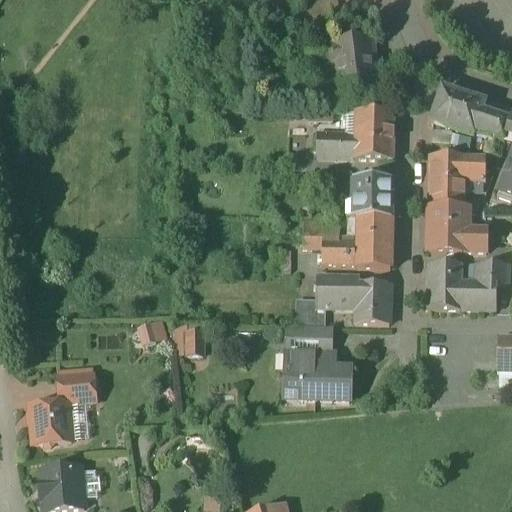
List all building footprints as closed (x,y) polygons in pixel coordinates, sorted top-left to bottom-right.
[(291,0),(273,0),(274,11),(292,10),(291,0)] [(337,3),(305,8),(307,20),(329,17),(339,15),(337,3)] [(307,20),(293,22),(286,24),(288,34),(295,33),(295,36),(331,31),(329,17),(307,20)] [(370,42),(335,46),(333,46),(333,47),(335,70),(339,100),(341,100),(376,95),(376,96),(378,95),(372,41),(370,42)] [(333,47),(310,49),(312,73),(335,70),(333,47)] [(511,120),(511,116),(442,93),(431,126),(474,140),(474,138),(488,141),(504,145),(511,120)] [(355,139),(331,138),(332,117),(317,117),(317,163),(354,164),(355,139)] [(394,118),(355,118),(355,139),(354,164),(355,165),(393,165),(394,118)] [(451,135),(432,134),(432,146),(450,147),(451,135)] [(504,145),(488,141),(483,156),(500,161),(504,145)] [(511,153),(498,195),(499,196),(497,201),(511,206),(511,205),(511,153)] [(486,161),(431,160),(430,209),(464,210),(465,186),(486,187),(486,161)] [(376,184),(399,184),(399,167),(376,167),(376,184)] [(334,179),(310,178),(309,222),(334,223),(334,179)] [(392,185),(353,184),(352,207),(347,207),(347,223),(348,223),(391,225),(392,185)] [(462,215),(430,214),(429,257),(462,258),(462,257),(462,237),(462,215)] [(340,224),(315,223),(315,226),(304,226),(303,252),(322,252),(322,270),(348,271),(349,259),(341,259),(341,247),(339,247),(340,224)] [(391,225),(348,223),(348,240),(357,241),(357,248),(341,247),(341,259),(349,259),(348,271),(356,271),(356,273),(390,274),(391,225)] [(495,238),(462,237),(462,257),(495,258),(495,238)] [(298,266),(278,265),(278,276),(298,277),(298,266)] [(509,269),(476,268),(475,286),(484,286),(483,315),(496,315),(496,289),(508,290),(509,279),(509,269)] [(462,269),(429,269),(428,314),(483,315),(484,286),(475,286),(469,286),(462,290),(462,269)] [(390,290),(360,289),(360,283),(318,282),(317,312),(354,313),(356,312),(356,328),(389,329),(390,290)] [(206,315),(182,315),(181,345),(205,346),(206,315)] [(145,349),(170,342),(165,324),(140,331),(145,349)] [(332,331),(316,331),(308,331),(307,347),(332,347),(332,331)] [(511,342),(498,342),(497,378),(499,378),(499,390),(511,390),(511,342)] [(333,358),(286,357),(284,403),(350,405),(351,376),(332,376),(333,358)] [(94,380),(58,383),(60,409),(68,408),(68,409),(96,407),(94,380)] [(60,409),(30,411),(34,450),(40,449),(43,452),(51,451),(54,448),(72,447),(68,409),(68,408),(60,409)] [(90,511),(86,465),(42,469),(45,511),(90,511)]
